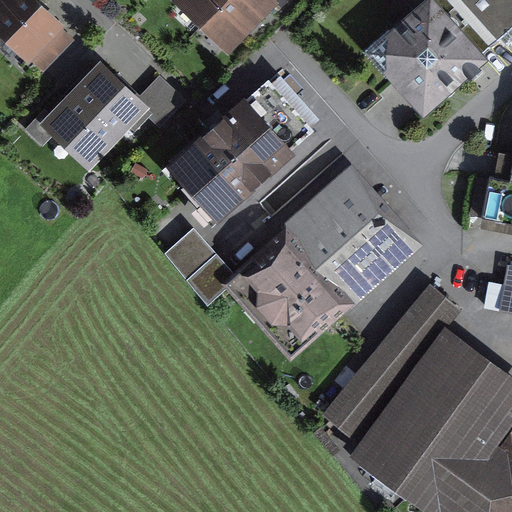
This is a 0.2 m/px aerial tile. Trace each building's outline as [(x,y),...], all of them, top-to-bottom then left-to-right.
[(64,18),(45,0),(9,0),(0,9),(0,28),(27,55),(64,18)] [(180,0),(204,22),(224,0),(180,0)] [(229,45),(271,0),(224,0),(204,22),(229,45)] [(511,19),(511,0),(426,0),(373,46),(426,108),(493,51),(485,43),(511,19)] [(148,95),(104,56),(44,121),(88,161),(148,95)] [(314,126),(271,80),(248,101),(243,95),(169,165),(221,221),(300,147),(296,143),(314,126)] [(486,211),(511,215),(511,158),(496,156),(486,211)] [(296,354),(418,245),(352,170),(229,279),(296,354)] [(511,269),(507,269),(501,305),(511,306),(511,269)] [(459,300),(436,281),(333,408),(356,426),(459,300)] [(511,511),(511,372),(458,331),(366,453),(443,511),(511,511)]
